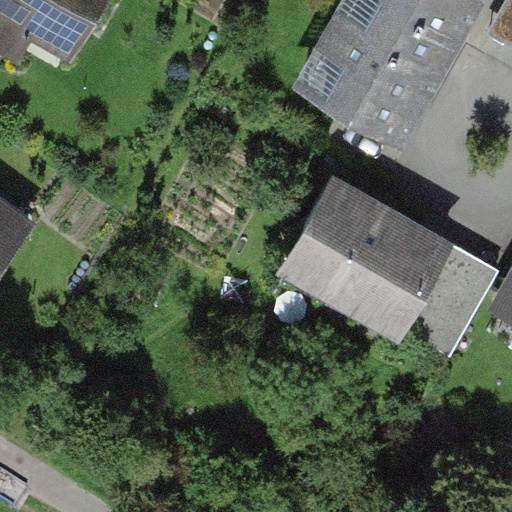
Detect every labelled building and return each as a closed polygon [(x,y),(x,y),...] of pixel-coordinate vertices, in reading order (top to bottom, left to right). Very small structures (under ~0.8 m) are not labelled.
[(0,0),(0,7),(71,47),(97,0),(0,0)] [(347,0),(343,8),(438,63),(474,0),(347,0)] [(511,0),(507,0),(491,29),(511,40),(511,0)] [(343,8),(304,79),(398,132),(438,63),(343,8)] [(445,240),(334,176),(287,258),(398,321),(445,240)] [(0,200),(0,261),(29,223),(0,200)] [(434,308),(422,329),(453,347),(465,326),(434,308)]
